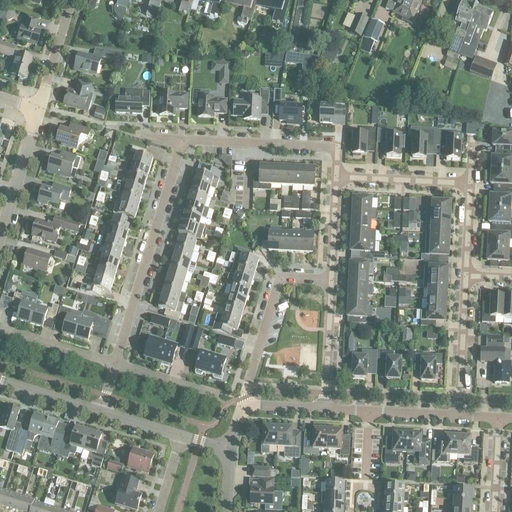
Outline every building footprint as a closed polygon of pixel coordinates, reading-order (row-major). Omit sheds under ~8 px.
[(97,0),(96,0),(90,0),(89,8),(94,9),(97,0)] [(118,0),(117,6),(115,6),(114,9),(114,11),(115,14),(117,17),(118,19),(121,20),(123,21),(127,10),(130,0),(118,0)] [(150,0),(148,10),(146,17),(153,19),(155,12),(158,13),(162,0),(150,0)] [(172,0),(182,3),(179,13),(189,17),(194,0),(172,0)] [(194,0),(213,6),(210,16),(220,20),(225,3),(226,0),(194,0)] [(226,0),(225,3),(244,9),(241,20),(251,23),(253,18),(257,0),(226,0)] [(274,0),(257,0),(256,7),(275,12),(272,23),(279,25),(278,28),(287,31),(290,21),(285,19),(290,0),(278,0),(278,1),(274,0)] [(298,0),(297,8),(307,10),(309,0),(298,0)] [(389,0),(385,10),(392,12),(414,21),(422,3),(418,1),(419,0),(389,0)] [(457,28),(454,37),(465,40),(468,32),(471,26),(477,8),(478,7),(473,5),(473,6),(464,3),(457,21),(462,23),(460,29),(457,28)] [(460,54),(460,55),(461,55),(473,60),(478,45),(471,43),(472,39),(480,41),(484,30),(487,31),(493,14),(477,8),(471,26),(468,32),(465,40),(463,45),(460,54)] [(8,11),(5,21),(9,22),(13,19),(15,13),(8,11)] [(307,13),(296,11),(289,51),(300,53),(307,13)] [(357,15),(351,29),(350,32),(361,37),(368,20),(357,15)] [(17,40),(36,46),(40,33),(34,31),(37,20),(26,17),(23,27),(21,27),(17,40)] [(365,38),(376,43),(384,25),(372,21),(365,38)] [(454,37),(449,50),(460,54),(463,45),(465,40),(454,37)] [(16,47),(0,42),(0,55),(12,59),(16,47)] [(449,50),(446,58),(448,58),(457,62),(460,55),(460,54),(449,50)] [(106,51),(105,59),(121,61),(121,52),(106,51)] [(96,76),(101,61),(79,54),(75,70),(96,76)] [(271,54),(270,63),(282,63),(283,55),(271,54)] [(296,65),(296,55),(287,54),(285,65),(287,65),(296,65)] [(10,74),(25,79),(31,59),(16,55),(10,74)] [(143,55),(142,64),(151,65),(152,56),(143,55)] [(317,58),(296,55),(296,65),(303,66),(314,66),(317,58)] [(491,83),(496,67),(497,65),(475,58),(469,76),(491,83)] [(229,76),(220,76),(219,85),(229,86),(229,76)] [(75,93),(68,91),(64,106),(88,113),(94,95),(89,94),(92,86),(78,82),(75,93)] [(235,102),(234,117),(243,117),(243,120),(260,121),(260,116),(261,103),(268,103),(269,89),(261,89),(261,100),(245,99),(244,102),(235,102)] [(126,90),(126,99),(117,99),(116,113),(141,115),(142,108),(149,108),(150,96),(150,92),(126,90)] [(193,91),(192,106),(199,106),(198,118),(213,118),(213,114),(225,115),(226,101),(214,100),(214,99),(210,99),(210,92),(193,91)] [(274,91),(274,104),(281,104),(282,91),(274,91)] [(413,91),(406,95),(410,101),(417,96),(413,91)] [(187,110),(188,96),(160,95),(159,116),(175,116),(175,110),(187,110)] [(338,119),(345,120),(345,108),(321,106),(320,124),(334,125),(334,118),(338,118),(338,119)] [(280,107),(280,118),(280,122),(287,122),(287,125),(302,126),(304,108),(281,107),(280,107)] [(106,114),(96,111),(94,118),(104,121),(106,114)] [(2,130),(8,132),(12,121),(6,120),(2,130)] [(468,126),(467,136),(472,136),(477,136),(478,124),(472,124),(472,125),(472,126),(468,126)] [(62,145),(62,147),(76,152),(78,146),(82,144),(83,140),(87,142),(91,131),(71,125),(69,132),(61,130),(57,143),(62,145)] [(367,144),(375,144),(376,129),(362,129),(362,135),(353,134),(352,155),(353,155),(353,157),(360,158),(361,155),(366,156),(367,144)] [(106,130),(104,138),(111,140),(114,133),(106,130)] [(393,130),(382,130),(381,144),(381,145),(387,145),(386,157),(400,157),(401,137),(393,136),(393,130)] [(433,147),(433,132),(427,132),(427,138),(413,137),(412,158),(426,159),(427,147),(433,147)] [(447,148),(446,160),(460,160),(460,154),(463,154),(463,146),(461,146),(461,139),(452,139),(453,133),(440,132),(440,147),(447,148)] [(511,133),(493,133),(493,147),(505,148),(504,153),(511,153),(511,133)] [(136,155),(134,161),(129,160),(128,163),(150,170),(153,160),(146,157),(148,152),(132,147),(131,153),(136,155)] [(511,153),(504,153),(504,159),(492,158),(492,172),(511,172),(511,153)] [(52,157),(47,173),(70,179),(73,169),(77,171),(81,159),(62,154),(60,160),(57,159),(52,157)] [(150,170),(128,163),(125,173),(130,175),(147,180),(150,170)] [(254,176),(253,191),(260,191),(271,192),(271,186),(272,167),(261,167),(260,176),(254,176)] [(272,167),(271,186),(282,186),(283,168),(272,167)] [(293,168),(283,168),(282,186),(292,187),(293,168)] [(293,168),(292,187),(303,187),(304,169),(293,168)] [(204,175),(197,173),(194,182),(211,188),(216,189),(221,174),(206,169),(204,175)] [(304,169),(303,187),(314,188),(315,169),(304,169)] [(511,172),(492,172),(491,185),(503,186),(502,191),(511,191),(511,172)] [(123,180),(122,183),(144,190),(147,180),(130,175),(128,181),(123,180)] [(122,183),(118,182),(118,185),(121,186),(119,194),(141,200),(144,190),(122,183)] [(211,188),(194,182),(191,193),(208,198),(211,188)] [(67,202),(71,190),(54,185),(52,191),(43,189),(38,204),(47,207),(48,204),(58,207),(61,200),(67,202)] [(490,196),(490,210),(496,210),(511,211),(511,203),(511,202),(511,191),(502,191),(502,197),(490,196)] [(208,198),(191,193),(188,203),(205,209),(208,198)] [(303,193),(302,205),(310,205),(310,193),(303,193)] [(119,194),(116,204),(138,210),(141,200),(119,194)] [(353,198),(353,209),(371,210),(372,199),(370,199),(371,195),(358,195),(358,198),(353,198)] [(434,202),(428,201),(427,213),(432,213),(450,214),(451,203),(441,202),(441,200),(434,200),(434,202)] [(188,203),(184,214),(202,219),(202,218),(207,220),(210,210),(205,209),(188,203)] [(138,210),(116,204),(113,214),(135,221),(138,210)] [(353,209),(352,220),(371,221),(371,210),(353,209)] [(496,210),(490,210),(489,224),(501,224),(501,230),(511,230),(511,219),(511,211),(496,210)] [(240,211),(237,216),(242,220),(245,215),(240,211)] [(432,213),(427,213),(426,224),(431,224),(450,225),(450,214),(432,213)] [(202,219),(184,214),(182,223),(204,230),(205,226),(200,225),(202,219)] [(55,218),(52,226),(37,221),(32,237),(55,244),(60,229),(78,235),(81,225),(55,218)] [(111,228),(128,233),(131,223),(114,218),(111,228)] [(352,220),(352,231),(370,232),(370,231),(371,221),(352,220)] [(204,230),(182,223),(178,234),(195,239),(200,240),(204,230)] [(426,224),(426,234),(431,235),(449,235),(450,225),(431,224),(426,224)] [(111,228),(104,226),(103,231),(104,232),(103,237),(108,238),(125,243),(128,233),(111,228)] [(280,252),(281,234),(270,233),(270,230),(264,230),(264,242),(269,242),(269,252),(280,252)] [(511,230),(501,230),(500,235),(488,235),(488,240),(486,240),(485,248),(503,249),(509,249),(510,241),(511,241),(511,230)] [(352,231),(351,241),(370,242),(375,242),(376,232),(370,231),(370,232),(352,231)] [(281,234),(280,252),(291,253),(291,234),(281,234)] [(302,235),(291,234),(291,253),(301,253),(302,235)] [(431,235),(426,234),(425,245),(430,245),(449,246),(449,235),(431,235)] [(302,235),(301,253),(312,254),(313,235),(302,235)] [(103,237),(102,236),(100,247),(105,248),(122,253),(125,243),(108,238),(103,237)] [(202,244),(197,243),(180,238),(176,248),(194,253),(196,247),(201,248),(202,244)] [(351,241),(350,252),(360,253),(360,259),(372,259),(375,259),(385,260),(385,253),(375,252),(375,242),(370,242),(351,241)] [(425,245),(425,255),(422,255),(421,262),(424,262),(439,262),(439,257),(448,257),(449,246),(430,245),(425,245)] [(105,248),(103,255),(98,253),(97,257),(119,263),(122,253),(105,248)] [(194,253),(176,248),(173,258),(190,263),(194,253)] [(503,249),(485,248),(485,256),(487,256),(487,262),(499,262),(499,269),(511,269),(511,263),(508,263),(509,249),(503,249)] [(238,249),(233,265),(255,272),(259,261),(252,259),(253,254),(238,249)] [(23,266),(46,273),(51,257),(28,250),(23,266)] [(65,262),(67,256),(55,252),(54,258),(65,262)] [(119,263),(97,257),(96,260),(101,262),(99,268),(116,274),(119,263)] [(196,265),(190,263),(173,258),(170,268),(187,274),(189,267),(195,269),(196,265)] [(359,264),(350,264),(349,275),(368,276),(374,276),(375,259),(372,259),(360,259),(359,264)] [(424,262),(423,267),(425,267),(424,278),(429,279),(447,279),(448,268),(438,268),(439,262),(424,262)] [(255,272),(233,265),(230,275),(235,277),(252,282),(255,272)] [(99,268),(96,279),(113,284),(116,274),(99,268)] [(187,274),(170,268),(167,278),(184,284),(187,274)] [(349,275),(349,285),(367,286),(368,276),(349,275)] [(63,277),(57,280),(60,287),(66,285),(63,277)] [(252,282),(235,277),(232,287),(249,292),(252,282)] [(167,278),(164,288),(181,294),(184,284),(167,278)] [(200,287),(200,288),(206,290),(208,288),(209,284),(210,280),(209,280),(203,278),(201,282),(200,287)] [(424,278),(424,289),(428,289),(447,290),(447,279),(429,279),(424,278)] [(93,289),(92,289),(82,285),(80,291),(101,297),(103,292),(110,294),(113,284),(96,279),(93,289)] [(367,286),(349,285),(348,296),(367,297),(367,286)] [(249,292),(232,287),(229,297),(246,302),(249,292)] [(164,288),(161,298),(184,305),(187,295),(181,294),(164,288)] [(447,290),(428,289),(428,300),(446,301),(447,290)] [(35,308),(30,306),(28,303),(20,300),(21,296),(15,294),(10,308),(16,310),(19,316),(17,321),(30,325),(35,308)] [(367,297),(348,296),(348,307),(366,308),(367,297)] [(86,304),(96,307),(98,300),(88,297),(86,304)] [(246,302),(229,297),(226,307),(243,312),(246,302)] [(490,309),(482,308),(482,323),(495,324),(495,318),(504,318),(505,298),(491,297),(490,309)] [(184,305),(161,298),(158,308),(165,311),(164,316),(179,321),(181,315),(184,305)] [(446,301),(428,300),(427,310),(427,311),(446,312),(446,301)] [(35,308),(30,325),(43,328),(44,322),(49,320),(55,321),(59,307),(53,305),(52,310),(43,307),(40,309),(35,308)] [(243,312),(226,307),(223,317),(240,322),(243,312)] [(366,308),(348,307),(347,318),(357,318),(357,324),(375,325),(375,319),(366,319),(366,308)] [(67,310),(60,308),(56,322),(62,324),(65,328),(63,335),(75,339),(80,321),(75,320),(73,315),(74,312),(67,310)] [(421,321),(420,327),(435,328),(436,322),(445,323),(446,312),(427,311),(427,310),(422,310),(421,321)] [(150,325),(162,329),(168,330),(171,321),(153,315),(150,325)] [(240,322),(223,317),(218,315),(213,331),(228,336),(230,330),(237,332),(240,322)] [(197,318),(191,316),(188,324),(195,325),(197,318)] [(80,321),(75,339),(88,342),(89,336),(95,333),(100,335),(103,325),(101,325),(102,320),(98,319),(96,326),(80,321)] [(103,325),(100,335),(107,337),(112,323),(102,320),(101,325),(103,325)] [(189,351),(195,329),(186,326),(180,348),(189,351)] [(203,331),(195,329),(189,351),(197,353),(203,331)] [(347,334),(345,357),(353,357),(354,335),(349,334),(347,334)] [(233,349),(236,342),(236,341),(220,336),(217,345),(233,349)] [(150,339),(147,349),(145,359),(158,363),(164,343),(150,339)] [(164,343),(158,363),(171,367),(177,347),(164,343)] [(481,349),(480,363),(494,363),(504,364),(505,362),(505,349),(481,349)] [(373,367),(373,352),(362,351),(362,357),(353,357),(353,364),(350,364),(350,371),(353,371),(352,378),(366,379),(367,367),(373,367)] [(392,359),(393,353),(381,352),(381,367),(387,368),(386,380),(400,380),(401,359),(392,359)] [(201,353),(195,371),(195,374),(201,376),(203,374),(208,376),(213,357),(201,353)] [(427,354),(415,354),(414,369),(421,369),(421,381),(435,382),(435,375),(438,375),(438,368),(435,368),(436,365),(442,365),(442,355),(435,355),(435,356),(427,356),(427,354)] [(226,361),(213,357),(208,376),(212,377),(213,379),(222,382),(224,376),(222,375),(226,361)] [(504,364),(494,363),(493,368),(495,368),(494,384),(509,385),(509,379),(511,379),(511,368),(511,369),(511,363),(505,363),(505,362),(504,364)] [(0,422),(0,428),(13,433),(19,412),(5,407),(0,422)] [(38,416),(38,417),(35,416),(27,442),(33,443),(34,438),(38,437),(41,438),(47,420),(45,419),(46,418),(45,417),(40,415),(38,416)] [(48,420),(47,420),(41,438),(44,439),(46,442),(45,447),(60,452),(64,439),(55,436),(59,424),(55,422),(56,421),(55,420),(50,418),(49,419),(48,420)] [(261,454),(261,455),(269,455),(269,447),(277,448),(278,428),(271,428),(269,426),(264,426),(263,427),(262,433),(264,434),(263,441),(262,442),(261,454)] [(278,428),(277,448),(282,448),(285,451),(284,458),(284,459),(300,460),(301,444),(300,444),(291,443),(292,432),(292,429),(291,427),(285,427),(283,428),(278,428)] [(64,439),(60,452),(59,456),(67,459),(69,454),(74,455),(76,449),(83,451),(89,432),(82,430),(82,431),(76,429),(72,441),(64,439)] [(304,455),(304,456),(319,457),(319,450),(327,450),(328,431),(314,430),(314,435),(313,438),(311,440),(304,439),(304,455)] [(342,431),(328,431),(327,450),(341,451),(340,456),(349,456),(349,444),(341,444),(342,431)] [(96,434),(89,432),(83,451),(90,453),(88,460),(93,461),(92,467),(100,469),(106,452),(98,449),(101,437),(96,435),(96,434)] [(407,454),(408,433),(401,433),(401,434),(394,434),(393,440),(386,440),(385,464),(393,465),(393,464),(399,464),(399,456),(402,454),(407,454)] [(408,433),(407,454),(407,457),(415,457),(414,465),(420,465),(420,466),(429,466),(431,442),(422,441),(422,435),(414,435),(414,434),(408,433)] [(11,434),(6,451),(13,453),(18,436),(11,434)] [(457,456),(458,437),(453,437),(453,436),(448,435),(447,437),(445,437),(445,443),(437,443),(436,463),(449,463),(450,456),(457,456)] [(463,437),(458,437),(457,456),(464,457),(464,464),(478,465),(478,451),(470,450),(471,438),(469,438),(468,437),(464,436),(463,437)] [(27,440),(19,438),(14,455),(22,457),(27,440)] [(148,475),(154,456),(134,450),(128,468),(148,475)] [(110,463),(108,470),(121,474),(123,467),(110,463)] [(252,468),(252,478),(270,479),(270,478),(271,471),(271,469),(252,468)] [(37,476),(35,482),(40,483),(42,478),(44,472),(40,471),(38,476),(37,476)] [(137,511),(141,497),(135,495),(138,483),(124,479),(121,490),(120,490),(116,505),(137,511)] [(259,489),(252,489),(251,505),(273,506),(274,490),(273,490),(273,481),(259,480),(259,489)] [(327,483),(326,494),(344,495),(344,490),(346,490),(346,482),(338,482),(338,484),(327,483)] [(395,485),(387,485),(387,492),(389,492),(389,497),(411,498),(412,493),(407,493),(407,487),(395,486),(395,485)] [(450,496),(449,500),(454,500),(471,501),(472,497),(474,497),(474,489),(466,488),(466,490),(454,489),(454,496),(450,496)] [(4,491),(0,502),(0,507),(9,510),(14,494),(4,491)] [(19,511),(24,497),(14,494),(9,510),(15,511),(19,511)] [(322,494),(322,505),(325,505),(345,506),(345,500),(343,500),(344,495),(326,494),(322,494)] [(24,497),(19,511),(31,511),(34,502),(35,500),(24,497)] [(93,497),(91,504),(99,506),(99,504),(97,498),(93,497)] [(386,502),(386,508),(406,509),(406,502),(411,502),(411,498),(389,497),(388,502),(386,502)] [(449,500),(449,505),(454,505),(453,511),(467,511),(472,511),(473,506),(471,506),(471,501),(454,500),(449,500)] [(54,508),(52,511),(63,511),(66,504),(56,501),(54,508)] [(31,511),(41,511),(44,505),(34,502),(31,511)]
